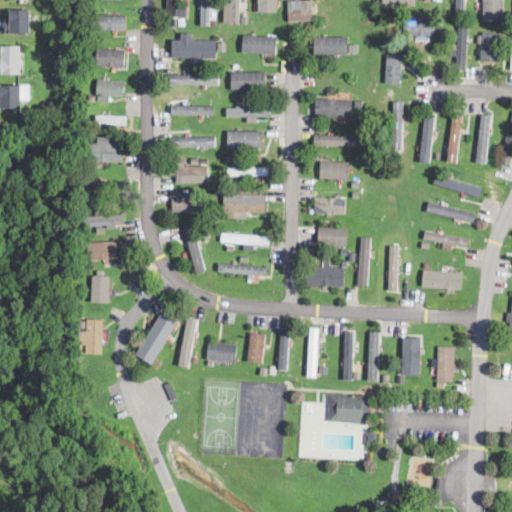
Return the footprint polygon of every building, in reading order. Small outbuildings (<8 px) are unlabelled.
[(177,0),(176,25),(167,25),(168,0),(177,0)] [(210,0),(210,22),(209,26),(201,26),(202,0),(210,0)] [(231,0),(232,2),(224,2),(224,22),(240,22),(240,0),(231,0)] [(262,8),(258,8),(258,0),(276,0),(276,8),(262,8)] [(302,0),(302,6),(312,5),(313,20),(289,21),(289,14),(288,6),(294,6),(293,0),(302,0)] [(465,0),(465,7),(464,13),(455,13),(455,4),(455,0),(465,0)] [(503,0),(503,19),(482,19),(482,0),(503,0)] [(30,19),(30,21),(30,34),(5,33),(5,20),(9,20),(9,9),(30,10),(30,19)] [(251,17),(246,17),(245,9),(253,9),(253,17),(251,17)] [(126,13),(126,28),(95,28),(95,13),(126,13)] [(435,34),(435,36),(404,36),(404,18),(435,18),(435,34)] [(465,69),(465,70),(456,69),(458,36),(459,27),(468,28),(465,69)] [(501,33),(499,62),(481,61),(483,32),(501,33)] [(277,36),(276,53),(242,51),(243,34),(277,36)] [(348,36),(348,53),(315,53),(315,36),(348,36)] [(216,53),(216,58),(172,57),(173,40),(216,40),(216,53)] [(3,74),(1,74),(1,46),(20,45),(21,74),(3,74)] [(125,53),(124,68),(96,66),(97,48),(125,50),(125,53)] [(401,83),(385,82),(386,54),(402,54),(401,83)] [(265,71),(264,88),(231,88),(231,70),(265,71)] [(218,74),(218,83),(171,83),(171,73),(218,74)] [(123,93),(122,97),(96,94),(96,91),(97,79),(124,82),(123,93)] [(0,85),(20,84),(20,86),(28,86),(29,101),(21,101),(21,107),(0,108),(0,96),(1,96),(0,85)] [(352,115),(352,117),(343,117),(342,123),(334,123),(334,116),(316,116),(316,98),(352,100),(352,115)] [(402,148),(392,147),(394,100),(403,100),(402,148)] [(172,115),(172,106),(214,107),(214,115),(172,115)] [(227,116),(227,107),(270,107),(270,116),(227,116)] [(457,162),(448,161),(454,111),(462,112),(457,162)] [(130,116),(129,125),(87,123),(87,118),(87,114),(130,116)] [(430,161),(420,160),(424,115),(434,116),(430,161)] [(491,116),(486,163),(476,162),(481,115),(491,116)] [(511,154),(503,151),(511,118),(511,154)] [(262,147),(228,147),(228,129),(261,129),(262,147)] [(363,135),(363,145),(315,144),(315,133),(363,135)] [(215,135),(215,145),(173,144),(173,134),(215,135)] [(123,158),(123,162),(92,161),(92,168),(86,167),(87,151),(87,143),(124,144),(123,158)] [(475,155),(474,162),(467,161),(468,154),(475,155)] [(350,161),(349,178),(320,176),(321,159),(350,161)] [(198,175),(198,182),(182,182),(182,175),(169,175),(169,166),(208,166),(208,175),(198,175)] [(270,167),(270,176),(227,176),(227,166),(270,167)] [(482,196),(482,197),(435,182),(438,174),(484,189),(482,196)] [(359,181),(359,188),(351,188),(352,180),(359,181)] [(127,182),(127,191),(81,191),(81,182),(127,182)] [(183,190),(183,196),(196,196),(196,198),(196,211),(172,211),(172,196),(170,196),(170,191),(183,190)] [(265,207),(265,213),(236,212),(235,218),(223,218),(224,193),(265,195),(265,207)] [(345,201),(345,213),(315,213),(315,197),(345,198),(345,201)] [(476,213),(474,222),(427,212),(429,202),(476,213)] [(124,224),(81,226),(81,217),(124,215),(124,224)] [(194,268),(174,231),(189,223),(210,259),(194,268)] [(348,228),(347,245),(318,244),(318,226),(348,228)] [(465,247),(446,243),(423,239),(425,230),(466,239),(465,247)] [(269,244),(269,245),(222,242),(222,233),(270,236),(269,244)] [(89,259),(88,242),(117,240),(118,257),(89,259)] [(368,288),(368,289),(359,289),(361,240),(370,240),(368,288)] [(397,290),(397,291),(388,291),(390,242),(399,243),(397,290)] [(333,265),(333,267),(344,267),(343,286),(307,285),(307,279),(308,266),(323,267),(324,261),(330,261),(330,265),(333,265)] [(268,268),(267,276),(219,271),(219,262),(268,267),(268,268)] [(461,285),(461,290),(422,287),(423,270),(462,273),(461,285)] [(110,275),(92,274),(91,301),(109,301),(110,275)] [(125,285),(125,290),(118,290),(117,296),(109,295),(110,289),(89,287),(90,278),(125,281),(125,285)] [(167,340),(152,364),(137,354),(148,336),(162,313),(177,322),(167,340)] [(102,353),(102,354),(86,354),(87,320),(103,320),(102,353)] [(189,356),(188,363),(180,362),(188,320),(196,322),(189,356)] [(289,347),(287,370),(279,370),(281,327),(290,328),(289,347)] [(317,358),(316,377),(307,376),(310,329),(310,328),(318,328),(319,329),(317,358)] [(262,362),(248,360),(250,331),(265,333),(262,362)] [(354,349),(353,380),(344,380),(345,331),(354,332),(354,349)] [(377,369),(377,376),(368,376),(370,333),(378,334),(377,369)] [(237,344),(235,361),(207,357),(209,340),(237,344)] [(420,370),(420,371),(405,370),(407,344),(421,345),(420,370)] [(455,359),(454,361),(454,363),(459,363),(458,368),(454,369),(453,381),(437,381),(438,367),(431,367),(432,359),(438,359),(439,346),(455,347),(455,359)] [(200,358),(199,366),(191,365),(192,356),(200,358)] [(174,378),(167,381),(165,375),(171,373),(174,378)] [(172,401),(171,399),(165,384),(171,382),(178,398),(172,401)] [(369,423),(369,424),(328,422),(330,394),(370,396),(369,423)] [(376,441),(376,444),(365,444),(366,433),(376,434),(376,441)] [(442,492),(438,491),(435,491),(438,477),(444,478),(442,492)]
